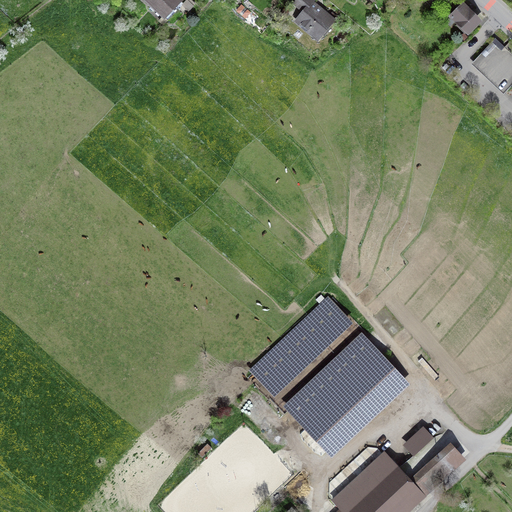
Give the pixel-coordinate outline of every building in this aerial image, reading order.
[(182,0),(145,0),(163,16),(168,11),(172,15),(183,4),(181,2),(182,0)] [(333,21),(312,3),(314,1),(312,0),(296,0),(294,3),(299,8),(301,6),(306,10),(297,21),(309,31),(312,28),(321,35),(333,21)] [(478,22),(461,5),(451,15),(468,32),(478,22)] [(511,85),(511,54),(495,38),(474,61),(475,62),(476,61),(484,68),(483,69),(484,70),(485,69),(491,75),(491,76),(491,77),(492,76),(499,82),(498,83),(499,84),(500,83),(507,90),(506,91),(507,91),(511,85)] [(349,325),(328,302),(255,371),(276,393),(349,325)] [(363,340),(290,408),(329,449),(402,381),(363,340)] [(425,430),(407,447),(414,455),(433,438),(425,430)] [(398,511),(413,499),(415,501),(462,459),(454,450),(448,449),(439,457),(415,475),(408,482),(383,454),(333,501),(343,511),(398,511)]
